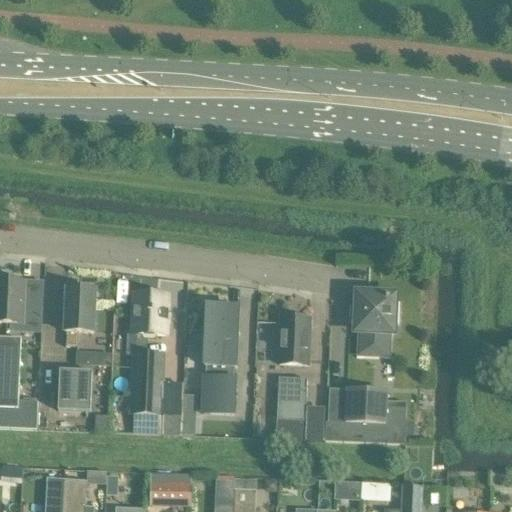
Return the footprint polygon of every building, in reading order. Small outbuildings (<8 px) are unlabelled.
[(0,325),(22,326),(23,283),(17,283),(15,280),(11,279),(8,279),(4,280),(2,282),(0,282),(0,325)] [(93,335),(95,292),(83,291),(83,290),(80,288),(77,287),(73,288),(70,289),(70,291),(66,291),(65,334),(66,334),(66,349),(77,349),(78,335),(93,335)] [(127,334),(126,356),(132,356),(147,356),(148,336),(165,337),(167,297),(159,297),(156,293),(146,293),(142,296),(135,296),(133,334),(127,334)] [(397,340),(398,327),(399,299),(393,299),(353,297),(352,303),(350,303),(350,325),(352,325),(351,338),(357,338),(356,359),(391,361),(392,340),(397,340)] [(236,369),(238,309),(206,308),(204,368),(206,368),(205,380),(203,380),(202,416),(234,417),(235,381),(233,381),(234,369),(236,369)] [(26,317),(26,333),(42,333),(42,317),(26,317)] [(308,367),(310,320),(281,319),(279,366),(308,367)] [(261,335),(262,368),(279,367),(278,334),(261,335)] [(0,340),(0,430),(37,432),(38,404),(18,403),(21,341),(0,340)] [(111,355),(76,353),(75,367),(110,368),(111,355)] [(162,417),(164,357),(147,356),(132,356),(130,416),(162,417)] [(90,414),(92,373),(59,372),(57,413),(90,414)] [(306,423),(307,381),(279,380),(277,422),(306,423)] [(406,411),(386,410),(387,393),(347,392),(346,425),(326,424),(325,443),(405,447),(406,411)] [(183,398),(182,412),(196,413),(197,398),(183,398)] [(108,418),(95,417),(94,433),(108,433),(108,418)] [(106,477),(106,474),(97,474),(97,476),(97,487),(106,487),(106,477)] [(63,511),(64,482),(49,481),(46,511),(63,511)] [(233,483),(233,482),(216,481),(215,504),(234,505),(235,483),(233,483)] [(64,482),(63,511),(94,511),(95,509),(86,509),(87,483),(64,482)] [(235,482),(235,483),(234,505),(233,511),(255,511),(257,483),(235,482)] [(266,490),(269,493),(277,493),(277,484),(277,483),(266,483),(266,490)] [(152,486),(150,509),(176,509),(177,486),(152,485),(152,486)]
